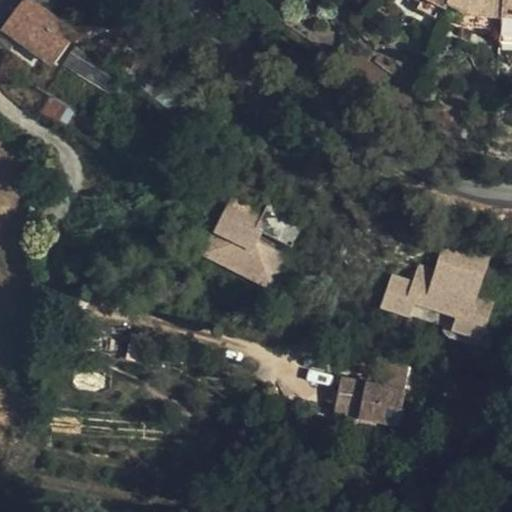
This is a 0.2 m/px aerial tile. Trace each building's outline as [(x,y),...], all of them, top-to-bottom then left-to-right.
[(32,0),(24,0),(2,29),(18,40),(53,66),(78,32),(32,0)] [(160,0),(134,0),(150,15),(162,2),(160,0)] [(511,19),(501,18),(502,0),(410,0),(414,3),(466,30),(500,34),(499,43),(511,44),(511,19)] [(201,37),(183,19),(172,38),(193,52),(205,41),(201,37)] [(0,38),(12,47),(18,40),(2,29),(0,31),(0,38)] [(286,273),(313,218),(270,198),(263,213),(238,201),(212,256),(266,282),(273,267),(286,273)] [(478,294),(490,259),(444,245),(435,274),(419,269),(417,276),(424,278),(421,288),(392,279),(382,310),(411,318),(416,305),(458,318),(454,331),(483,340),(495,299),(478,294)] [(279,288),(286,273),(273,267),(266,282),(279,288)] [(391,369),(387,383),(409,389),(413,375),(391,369)] [(409,389),(387,383),(384,392),(346,381),(337,414),(360,420),(359,423),(375,427),(377,422),(398,427),(409,389)]
